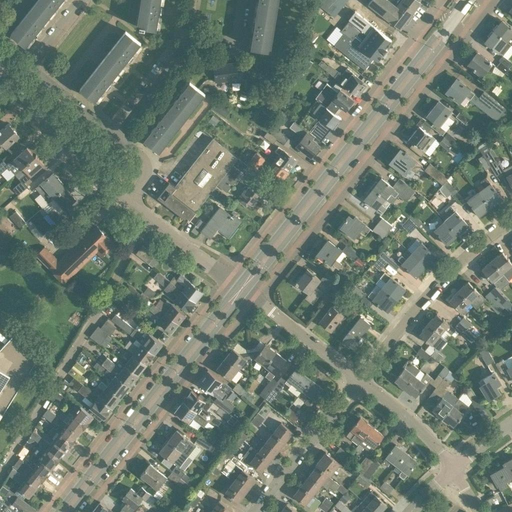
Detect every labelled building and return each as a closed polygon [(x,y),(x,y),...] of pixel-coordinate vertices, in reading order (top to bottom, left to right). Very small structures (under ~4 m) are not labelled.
[(37,0),(34,5),(48,17),(61,0),(37,0)] [(160,0),(141,0),(137,26),(140,26),(139,28),(145,29),(145,27),(156,29),(160,0)] [(258,0),(257,11),(276,14),(278,0),(258,0)] [(399,0),(395,6),(387,0),(371,0),(369,3),(399,27),(400,25),(403,22),(404,22),(411,18),(408,16),(412,12),(413,12),(420,2),(417,0),(399,0)] [(48,17),(34,5),(11,34),(26,46),(48,17)] [(271,50),(276,14),(257,11),(251,47),(271,50)] [(385,48),(391,40),(355,12),(348,20),(349,21),(340,32),(343,34),(334,46),(335,47),(343,53),(353,61),(364,70),(374,58),(378,61),(387,49),(385,48)] [(511,28),(502,21),(494,32),(511,45),(511,46),(511,28)] [(103,60),(117,72),(140,43),(125,31),(103,60)] [(502,56),(511,45),(494,32),(485,42),(502,56)] [(482,77),(486,71),(492,73),(495,66),(491,64),(477,52),(468,63),(474,68),(473,69),(482,77)] [(507,60),(502,56),(498,60),(500,62),(508,68),(509,66),(510,65),(511,63),(507,60)] [(304,58),(302,61),(310,67),(312,64),(304,58)] [(95,100),(117,72),(103,60),(80,89),(95,100)] [(324,70),(327,66),(320,61),(317,65),(324,70)] [(509,77),(511,73),(511,71),(508,68),(500,62),(496,68),(504,74),(505,73),(509,77)] [(242,63),(227,64),(229,81),(243,80),(242,63)] [(215,83),(229,81),(227,64),(213,66),(215,83)] [(348,80),(338,72),(334,69),(330,75),(334,77),(357,95),(365,85),(352,74),(348,80)] [(497,121),(505,109),(484,92),(479,98),(473,94),(474,93),(456,79),(446,91),(459,102),(464,95),(497,121)] [(190,82),(167,111),(182,123),(204,94),(190,82)] [(321,91),(315,99),(316,99),(337,115),(343,108),(345,110),(353,100),(340,89),(341,88),(336,84),(333,88),(327,83),(321,91)] [(341,118),(337,115),(316,99),(309,109),(298,124),(300,126),(308,132),(310,133),(318,123),(328,131),(332,127),(334,128),(341,118)] [(231,111),(217,101),(212,109),(225,119),(231,111)] [(454,121),(449,117),(452,113),(450,111),(451,110),(438,101),(427,115),(435,121),(431,126),(442,135),(454,121)] [(182,123),(167,111),(144,140),(159,151),(182,123)] [(455,117),(465,125),(470,119),(460,111),(455,117)] [(213,116),(208,122),(214,127),(219,120),(213,116)] [(298,133),(291,141),(293,142),(297,146),(312,156),(320,146),(311,139),(313,138),(309,135),(310,133),(308,132),(300,126),(298,124),(294,122),(290,127),(298,133)] [(6,148),(19,136),(8,124),(0,131),(0,141),(0,142),(6,148)] [(409,139),(420,149),(425,152),(435,139),(419,126),(409,139)] [(275,128),(271,134),(278,139),(280,141),(285,135),(275,128)] [(487,134),(484,130),(478,137),(482,140),(487,134)] [(278,139),(271,134),(268,132),(264,136),(274,144),(278,139)] [(448,151),(453,145),(457,140),(448,133),(439,144),(448,151)] [(238,158),(221,145),(213,139),(175,187),(168,182),(157,197),(188,221),(209,193),(212,190),(217,184),(232,165),(234,162),(238,158)] [(497,163),(485,146),(486,146),(484,143),(478,147),(483,156),(490,167),(497,163)] [(279,155),(275,161),(289,172),(297,162),(279,147),(275,152),(279,155)] [(21,168),(22,167),(35,156),(27,148),(14,159),(13,158),(6,165),(3,161),(0,163),(0,174),(2,173),(8,180),(21,168)] [(421,164),(416,161),(416,160),(405,152),(404,153),(400,149),(392,161),(399,166),(397,168),(403,173),(408,167),(415,172),(418,173),(423,166),(421,164)] [(281,183),(289,172),(275,161),(271,166),(264,160),(265,159),(257,153),(247,165),(255,171),(259,167),(266,173),(271,178),(273,176),(281,183)] [(36,155),(35,156),(22,167),(27,172),(19,179),(21,182),(13,189),(18,195),(28,187),(24,183),(31,177),(30,176),(44,165),(36,155)] [(485,171),(490,167),(483,156),(478,159),(485,171)] [(511,164),(502,170),(507,178),(511,187),(511,164)] [(242,172),(232,165),(217,184),(227,192),(242,172)] [(447,179),(430,165),(425,171),(443,185),(446,180),(447,179)] [(48,203),(53,199),(65,189),(62,185),(63,184),(58,178),(57,179),(52,174),(35,188),(48,203)] [(371,187),(392,204),(398,195),(406,201),(414,191),(399,179),(393,187),(381,178),(377,183),(375,181),(371,187)] [(484,188),(478,192),(490,208),(502,199),(486,178),(480,182),(484,188)] [(456,192),(446,180),(443,185),(450,194),(452,196),(456,192)] [(244,205),(247,201),(253,206),(261,196),(260,195),(264,190),(253,181),(246,190),(245,189),(240,195),(242,197),(239,201),(244,205)] [(446,197),(450,194),(443,185),(439,189),(446,197)] [(392,204),(371,187),(366,193),(368,194),(364,199),(376,209),(377,208),(382,212),(386,208),(380,204),(384,198),(392,204)] [(75,200),(65,189),(53,199),(58,205),(53,210),(54,211),(48,217),(57,227),(66,220),(61,213),(65,210),(75,200)] [(232,206),(212,190),(209,193),(229,209),(232,206)] [(479,217),(490,208),(478,192),(467,201),(479,217)] [(196,235),(198,232),(200,230),(210,237),(220,224),(225,228),(222,232),(228,237),(241,221),(234,216),(233,218),(228,214),(228,213),(221,206),(205,226),(200,221),(196,226),(194,229),(193,228),(191,231),(196,235)] [(450,216),(444,221),(457,236),(468,226),(450,206),(445,210),(450,216)] [(19,228),(22,225),(25,223),(16,211),(10,217),(19,228)] [(418,227),(422,223),(412,213),(408,218),(416,226),(418,227)] [(366,233),(370,228),(355,216),(352,219),(348,216),(345,220),(345,221),(341,226),(354,237),(360,228),(366,233)] [(392,227),(382,218),(377,224),(388,232),(392,227)] [(401,226),(409,234),(416,226),(408,218),(401,226)] [(447,246),(457,236),(444,221),(433,231),(447,246)] [(388,232),(377,224),(372,230),(383,239),(388,233),(388,232)] [(45,246),(44,247),(36,255),(64,284),(97,251),(102,257),(114,244),(97,226),(91,232),(89,230),(58,260),(45,246)] [(57,246),(61,241),(53,233),(49,237),(57,246)] [(407,250),(425,267),(435,257),(421,243),(420,244),(416,240),(407,250)] [(335,259),(342,250),(338,247),(337,249),(328,241),(317,255),(325,261),(326,260),(335,267),(339,262),(335,259)] [(160,260),(142,246),(136,254),(154,269),(160,260)] [(355,261),(359,255),(350,248),(346,254),(355,261)] [(425,267),(407,250),(401,255),(397,259),(402,264),(401,265),(415,278),(425,267)] [(390,258),(382,251),(378,256),(387,263),(396,271),(400,266),(390,258)] [(502,253),(491,262),(507,279),(508,281),(511,277),(511,263),(511,265),(502,253)] [(380,272),(387,263),(378,256),(371,264),(380,272)] [(507,279),(491,262),(481,271),(491,282),(492,282),(497,288),(507,279)] [(304,298),(310,303),(313,305),(322,292),(315,287),(320,280),(307,270),(296,283),(308,293),(304,298)] [(170,281),(162,275),(158,272),(153,278),(165,287),(164,289),(170,293),(171,291),(177,296),(174,300),(188,311),(195,302),(177,287),(170,281)] [(381,289),(396,301),(406,289),(384,273),(380,278),(386,283),(381,289)] [(177,287),(195,302),(203,292),(180,274),(177,279),(175,278),(174,276),(170,281),(177,287)] [(339,284),(326,274),(321,281),(333,291),(339,284)] [(348,280),(341,274),(336,280),(344,286),(348,280)] [(467,282),(458,292),(469,303),(469,302),(476,309),(485,300),(479,293),(467,282)] [(330,296),(336,300),(345,289),(339,284),(333,291),(334,291),(330,296)] [(350,292),(360,300),(364,294),(355,286),(350,292)] [(501,306),(507,301),(495,288),(489,293),(501,306)] [(396,301),(381,289),(376,294),(371,290),(366,295),(388,312),(396,301)] [(171,333),(178,324),(155,305),(152,303),(138,292),(134,298),(160,318),(158,322),(171,333)] [(459,313),(460,312),(463,315),(467,311),(464,308),(469,303),(458,292),(448,301),(459,313)] [(68,296),(79,306),(82,303),(71,293),(68,296)] [(485,296),(492,304),(490,306),(497,314),(504,308),(501,306),(489,293),(485,296)] [(186,314),(172,304),(170,307),(160,299),(158,302),(155,300),(152,303),(155,305),(178,324),(186,314)] [(330,331),(343,315),(332,307),(320,323),(330,331)] [(136,340),(154,354),(162,344),(144,330),(142,333),(135,328),(134,329),(130,326),(130,325),(115,314),(111,320),(136,339),(136,340)] [(427,325),(443,338),(444,338),(440,335),(445,329),(451,335),(455,330),(448,325),(436,315),(427,325)] [(370,325),(360,318),(343,340),(354,349),(361,340),(360,339),(370,325)] [(471,325),(463,318),(459,323),(466,330),(471,325)] [(116,328),(107,320),(101,328),(108,334),(110,335),(116,328)] [(462,334),(466,330),(459,323),(455,327),(462,334)] [(435,348),(443,338),(427,325),(419,336),(431,346),(431,345),(435,348)] [(112,339),(108,335),(108,334),(101,328),(98,326),(89,337),(100,345),(101,344),(105,348),(112,339)] [(0,420),(39,358),(17,331),(0,349),(0,420)] [(159,338),(164,342),(168,336),(163,332),(159,338)] [(125,347),(133,354),(146,365),(154,354),(136,340),(133,344),(130,341),(125,347)] [(265,366),(276,352),(265,344),(260,351),(249,352),(250,359),(254,358),(265,366)] [(487,365),(494,361),(485,346),(479,352),(487,365)] [(247,359),(250,359),(249,352),(240,354),(232,348),(224,359),(238,370),(247,359)] [(417,353),(426,361),(430,356),(420,349),(417,353)] [(430,356),(435,360),(439,363),(443,357),(434,351),(430,356)] [(276,352),(265,366),(270,370),(265,376),(270,380),(259,395),(265,399),(277,383),(272,379),(275,375),(286,360),(276,352)] [(119,360),(118,360),(137,376),(146,365),(133,354),(125,365),(119,360)] [(107,357),(101,364),(129,386),(137,376),(118,360),(115,364),(107,357)] [(230,380),(238,370),(224,359),(216,369),(230,380)] [(505,382),(511,378),(511,360),(511,361),(511,360),(511,365),(508,368),(503,360),(495,364),(505,382)] [(101,381),(120,397),(129,386),(101,364),(98,361),(93,367),(105,376),(101,381)] [(402,367),(404,368),(394,381),(404,388),(419,370),(407,361),(402,367)] [(86,370),(76,362),(73,366),(83,374),(86,370)] [(420,381),(415,377),(420,370),(419,370),(404,388),(416,397),(425,385),(427,386),(429,383),(435,387),(443,377),(448,371),(444,367),(434,380),(426,374),(420,381)] [(68,373),(80,382),(84,377),(81,375),(72,368),(68,373)] [(301,392),(302,391),(311,379),(296,368),(285,383),(290,387),(291,385),(301,392)] [(228,413),(234,406),(224,398),(227,394),(219,388),(224,382),(208,369),(198,382),(213,394),(214,394),(224,402),(221,406),(228,413)] [(69,384),(85,396),(82,401),(90,407),(89,407),(104,418),(112,408),(92,392),(83,385),(80,383),(80,382),(68,373),(74,378),(69,384)] [(495,387),(500,384),(493,373),(478,382),(488,399),(499,393),(495,387)] [(432,410),(442,418),(458,398),(447,390),(447,391),(444,389),(450,382),(443,377),(435,387),(432,391),(441,398),(432,410)] [(318,393),(322,388),(311,379),(302,391),(308,396),(305,401),(304,402),(309,406),(310,405),(314,399),(315,400),(319,393),(318,393)] [(101,381),(97,386),(92,392),(112,408),(120,397),(101,381)] [(241,396),(245,390),(237,383),(232,389),(241,396)] [(277,383),(265,399),(270,403),(283,387),(277,383)] [(470,400),(475,397),(469,388),(464,391),(470,400)] [(191,390),(183,401),(210,422),(217,426),(221,422),(214,417),(207,411),(212,403),(200,394),(199,396),(191,390)] [(52,399),(58,402),(61,397),(56,394),(52,399)] [(458,398),(442,418),(453,427),(463,414),(469,407),(458,398)] [(206,427),(210,422),(183,401),(174,412),(189,423),(193,417),(206,427)] [(69,412),(86,425),(94,416),(80,406),(76,403),(69,412)] [(52,423),(57,417),(57,416),(48,409),(43,416),(52,423)] [(289,409),(285,414),(294,422),(298,416),(289,409)] [(61,411),(57,416),(57,417),(62,420),(62,421),(79,434),(86,425),(69,412),(67,415),(61,411)] [(265,419),(258,413),(257,413),(253,418),(261,424),(265,419)] [(261,424),(253,418),(250,422),(257,428),(261,424)] [(351,440),(358,445),(372,427),(360,418),(346,436),(351,440)] [(243,424),(237,420),(229,430),(235,434),(243,424)] [(56,430),(73,443),(79,434),(62,421),(58,426),(59,426),(56,430)] [(281,423),(273,433),(285,442),(293,432),(281,423)] [(383,436),(372,427),(358,445),(354,450),(359,454),(363,448),(369,452),(373,447),(374,448),(383,436)] [(53,440),(52,441),(66,451),(73,443),(56,430),(55,429),(53,428),(51,430),(50,430),(46,435),(49,438),(49,437),(53,440)] [(203,429),(200,435),(212,443),(216,437),(203,429)] [(176,430),(168,441),(188,457),(196,446),(190,441),(176,430)] [(40,445),(59,460),(66,451),(52,441),(50,444),(33,431),(30,437),(40,445)] [(230,439),(233,441),(240,446),(243,441),(237,436),(230,432),(229,433),(229,435),(229,436),(229,437),(230,439)] [(243,441),(247,437),(240,432),(237,436),(243,441)] [(273,433),(265,442),(277,452),(285,442),(273,433)] [(200,435),(195,442),(208,450),(212,443),(200,435)] [(188,457),(168,441),(159,452),(173,462),(179,467),(188,457)] [(265,442),(257,452),(269,462),(277,452),(265,442)] [(33,453),(52,469),(59,460),(40,445),(33,453)] [(20,458),(22,460),(29,450),(24,446),(18,454),(21,457),(20,458)] [(391,461),(396,465),(405,454),(395,446),(381,463),(386,467),(391,461)] [(339,448),(335,453),(345,461),(350,456),(339,448)] [(214,466),(221,471),(227,476),(245,489),(249,485),(250,486),(255,479),(244,470),(247,466),(235,457),(233,456),(226,450),(214,466)] [(262,472),(269,462),(257,452),(249,462),(262,472)] [(29,458),(32,461),(29,465),(44,478),(52,469),(33,453),(33,454),(29,458)] [(318,461),(333,472),(339,464),(325,453),(318,461)] [(374,459),(368,454),(356,470),(360,473),(360,474),(362,475),(374,459)] [(416,462),(405,454),(396,465),(403,470),(398,476),(403,479),(416,462)] [(20,458),(12,468),(37,487),(44,478),(29,465),(22,460),(20,458)] [(511,458),(502,464),(504,467),(510,479),(511,481),(511,478),(511,458)] [(365,478),(368,480),(381,464),(374,459),(362,475),(365,478)] [(316,466),(313,471),(344,494),(347,490),(340,484),(339,485),(328,476),(328,475),(329,477),(333,472),(318,461),(315,465),(316,466)] [(355,470),(346,463),(342,468),(351,475),(355,470)] [(167,478),(162,475),(162,474),(150,464),(141,475),(153,485),(151,487),(157,491),(167,478)] [(214,466),(210,471),(217,476),(221,471),(214,466)] [(176,467),(172,472),(180,479),(185,473),(176,467)] [(500,492),(509,487),(511,484),(511,481),(510,479),(504,467),(495,471),(494,470),(489,473),(500,492)] [(37,487),(12,468),(8,475),(21,485),(14,493),(22,498),(23,500),(27,495),(29,497),(37,487)] [(313,471),(306,479),(318,488),(321,485),(327,490),(329,487),(335,491),(336,489),(343,495),(344,494),(313,471)] [(172,472),(168,477),(186,492),(190,486),(180,479),(172,472)] [(185,473),(180,479),(190,486),(194,481),(185,473)] [(356,478),(361,483),(365,478),(362,475),(360,474),(356,478)] [(245,489),(227,476),(233,481),(225,492),(238,502),(243,495),(242,494),(245,489)] [(306,479),(300,487),(320,503),(321,502),(313,496),(318,488),(306,479)] [(379,488),(388,495),(393,488),(384,481),(379,488)] [(136,493),(130,488),(122,498),(127,502),(123,507),(129,511),(131,511),(135,507),(135,506),(142,497),(145,499),(150,494),(141,487),(136,493)] [(320,503),(300,487),(293,496),(306,506),(306,505),(314,511),(320,503)] [(193,493),(192,495),(199,501),(204,493),(198,489),(194,494),(193,493)] [(33,511),(36,510),(23,500),(22,498),(14,493),(13,493),(9,490),(4,498),(11,503),(8,506),(13,510),(13,511),(14,511),(33,511)] [(363,502),(373,511),(380,511),(386,506),(372,492),(363,502)] [(340,498),(339,499),(344,504),(349,498),(344,493),(343,495),(342,496),(341,497),(340,498)] [(186,503),(194,508),(199,501),(192,495),(186,503)] [(322,503),(329,508),(333,504),(326,498),(322,503)] [(14,511),(13,511),(11,511),(7,511),(0,506),(0,503),(1,502),(0,500),(0,511),(14,511)] [(210,511),(231,511),(232,510),(218,500),(210,511)] [(334,506),(334,507),(340,511),(352,511),(351,511),(339,501),(334,506)] [(112,511),(108,509),(100,502),(91,511),(112,511)] [(373,511),(363,502),(354,511),(355,511),(373,511)] [(322,503),(318,507),(324,511),(326,511),(329,508),(322,503)]
